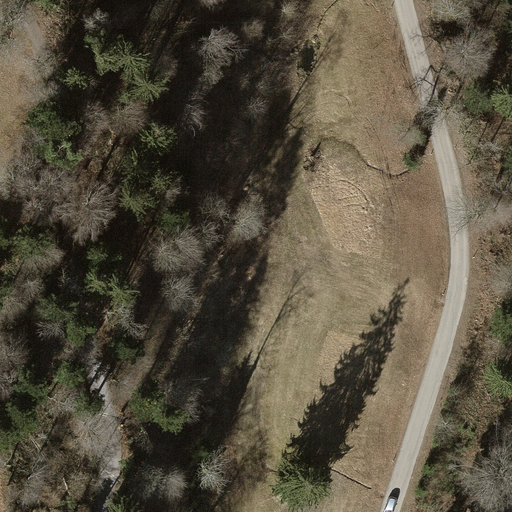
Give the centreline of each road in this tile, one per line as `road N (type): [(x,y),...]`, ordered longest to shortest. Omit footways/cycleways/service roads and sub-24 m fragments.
road 1 (unclassified): [(390,511),(452,316),(461,257),(408,0)]
road 2 (track): [(19,0),(66,117),(72,272),(108,439),(105,511)]
